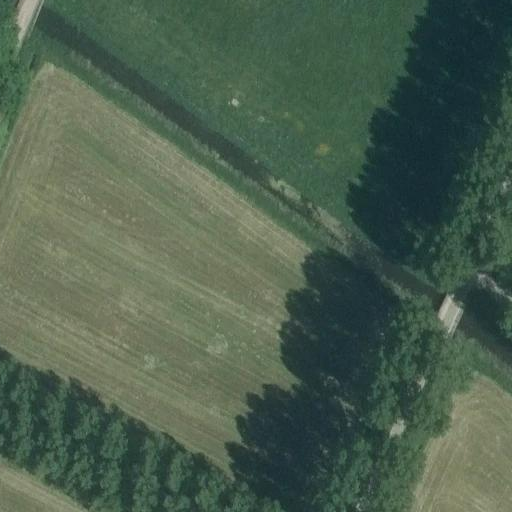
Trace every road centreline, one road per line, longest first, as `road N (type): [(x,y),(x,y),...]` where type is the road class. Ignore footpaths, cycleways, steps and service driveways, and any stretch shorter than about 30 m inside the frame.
road 1 (unclassified): [(357,511),(511,175)]
road 2 (unclassified): [(188,511),(0,411)]
